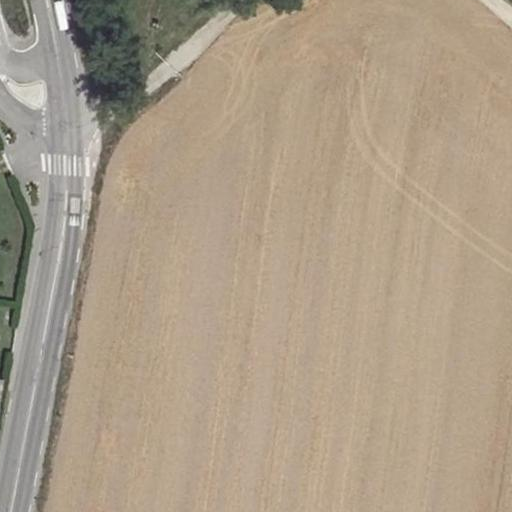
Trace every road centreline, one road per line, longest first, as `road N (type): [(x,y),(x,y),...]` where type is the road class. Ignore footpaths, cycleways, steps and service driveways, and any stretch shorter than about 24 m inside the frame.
road 1 (unclassified): [(9,511),(64,221),(66,118)]
road 2 (track): [(245,0),(171,68),(105,110),(66,118)]
